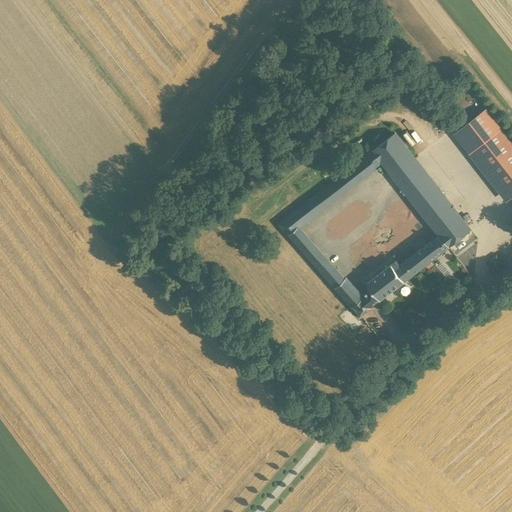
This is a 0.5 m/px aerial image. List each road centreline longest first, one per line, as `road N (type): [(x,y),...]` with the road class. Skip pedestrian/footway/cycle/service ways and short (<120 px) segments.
road 1 (track): [(260,511),(406,348)]
road 2 (track): [(406,348),(511,269)]
road 3 (track): [(511,245),(442,147)]
